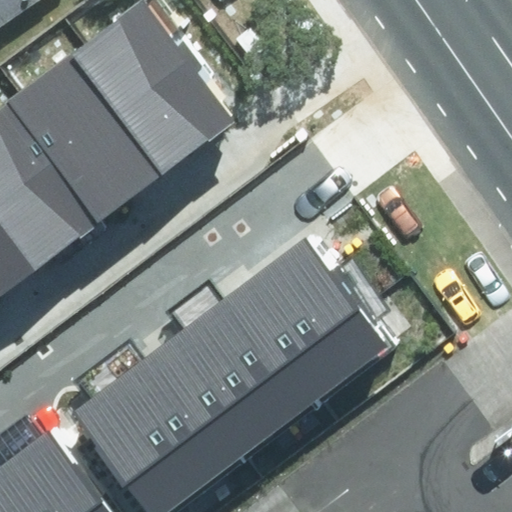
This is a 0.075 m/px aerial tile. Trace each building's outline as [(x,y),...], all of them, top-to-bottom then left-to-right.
[(0,0),(0,30),(44,0),(0,0)] [(144,0),(140,0),(83,44),(176,165),(234,121),(196,72),(202,68),(182,42),(178,45),(144,0)] [(83,44),(21,93),(112,213),(176,165),(83,44)] [(21,93),(0,108),(0,196),(49,260),(112,213),(21,93)] [(0,196),(0,296),(49,260),(0,196)] [(304,236),(251,278),(333,385),(384,347),(304,236)] [(251,278),(170,339),(252,446),(333,385),(251,278)] [(170,339),(73,412),(149,511),(165,511),(252,446),(170,339)] [(111,511),(48,430),(0,466),(0,511),(111,511)]
